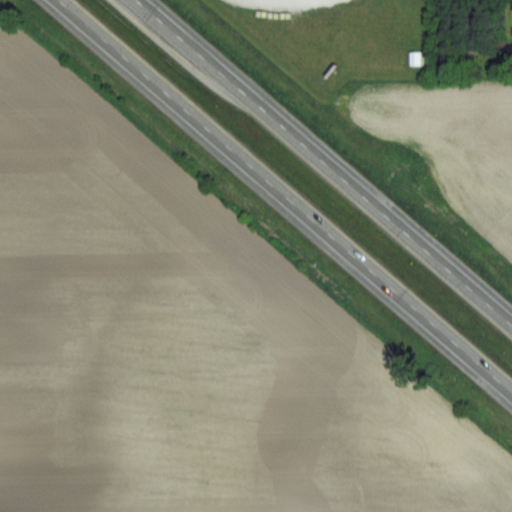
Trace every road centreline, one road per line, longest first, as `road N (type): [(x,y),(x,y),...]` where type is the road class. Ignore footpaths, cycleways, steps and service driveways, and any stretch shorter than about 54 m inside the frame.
road 1 (trunk): [(59,0),(511,392)]
road 2 (trunk): [(511,325),(135,0)]
